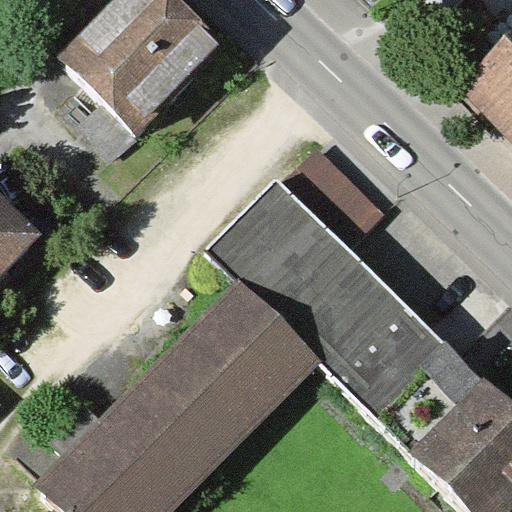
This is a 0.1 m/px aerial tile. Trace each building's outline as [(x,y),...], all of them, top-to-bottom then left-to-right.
[(179,0),(113,0),(58,56),(137,135),(226,46),(179,0)] [(511,27),(453,88),(511,146),(511,27)] [(318,147),(283,182),(352,250),(387,215),(318,147)] [(283,182),(277,177),(204,251),(235,281),(239,277),(324,360),(321,364),(373,416),(446,341),(352,250),(283,182)] [(0,190),(0,275),(42,231),(0,190)] [(324,360),(239,277),(235,281),(35,483),(64,511),(68,511),(74,507),(78,511),(174,511),(321,364),(324,360)] [(482,378),(446,341),(373,416),(469,511),(511,511),(511,402),(486,376),(482,378)]
